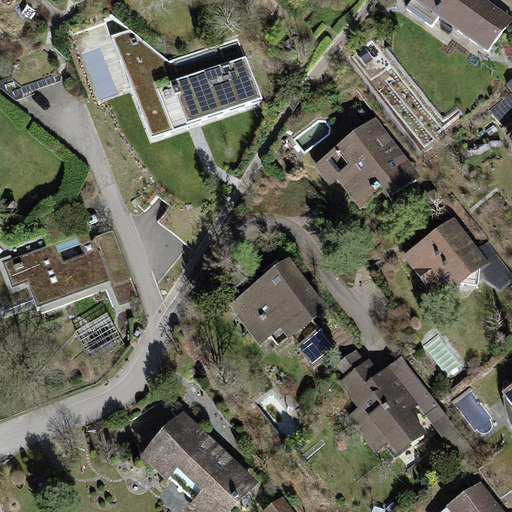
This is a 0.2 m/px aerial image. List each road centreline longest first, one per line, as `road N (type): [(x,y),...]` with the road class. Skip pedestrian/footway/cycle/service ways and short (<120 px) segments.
road 1 (residential): [(163,330),(236,233),(278,223),(297,235),(371,334)]
road 2 (residential): [(163,330),(89,148),(47,100)]
road 3 (residential): [(0,443),(119,392),(163,330)]
